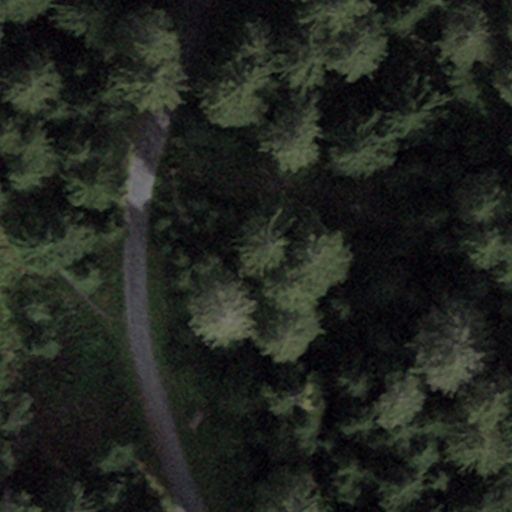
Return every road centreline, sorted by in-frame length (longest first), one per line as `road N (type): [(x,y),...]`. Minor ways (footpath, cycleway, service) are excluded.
road 1 (track): [(195,0),(138,171),(136,340)]
road 2 (track): [(136,340),(195,511)]
